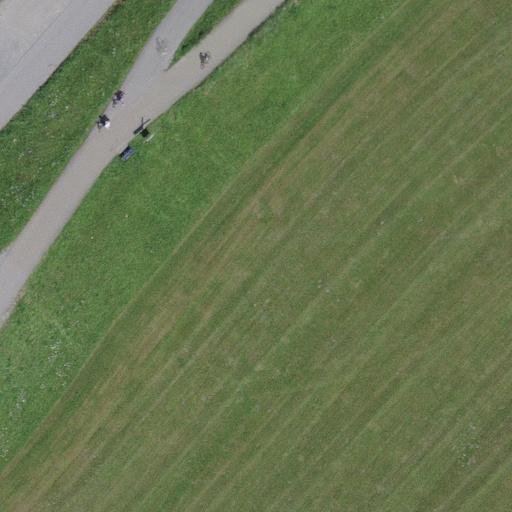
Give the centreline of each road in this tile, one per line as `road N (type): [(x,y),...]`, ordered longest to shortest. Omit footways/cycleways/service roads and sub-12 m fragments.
road 1 (track): [(143,96),(0,295)]
road 2 (track): [(270,0),(202,69),(143,96)]
